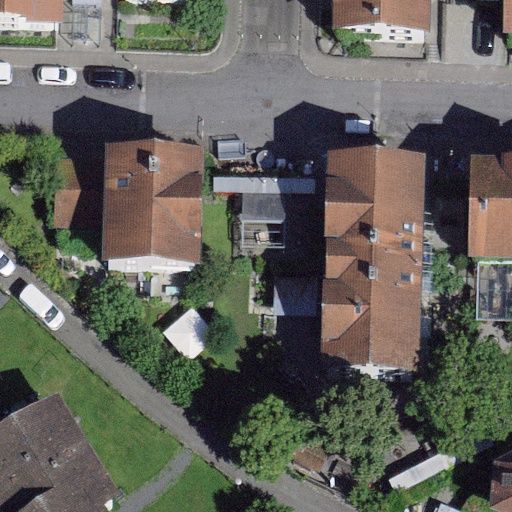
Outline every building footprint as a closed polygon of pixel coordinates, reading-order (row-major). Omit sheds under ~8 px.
[(0,0),(0,26),(99,31),(100,0),(0,0)] [(475,60),(475,0),(343,0),(343,59),(475,60)] [(243,163),(120,160),(117,265),(241,268),(243,163)] [(464,171),(339,167),(337,279),(459,283),(464,171)] [(511,172),(502,172),(499,281),(511,281),(511,172)] [(455,396),(459,283),(337,279),(333,392),(455,396)] [(123,511),(60,418),(0,458),(0,511),(123,511)] [(511,471),(502,476),(511,506),(511,471)]
